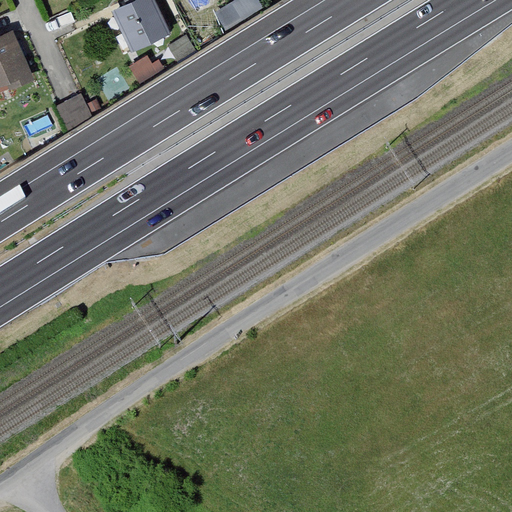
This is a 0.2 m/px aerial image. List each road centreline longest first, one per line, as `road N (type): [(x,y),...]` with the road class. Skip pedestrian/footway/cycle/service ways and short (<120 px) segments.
road 1 (unclassified): [(511,156),(0,487)]
road 2 (motorway): [(0,287),(465,0)]
road 3 (motorway): [(356,0),(0,221)]
